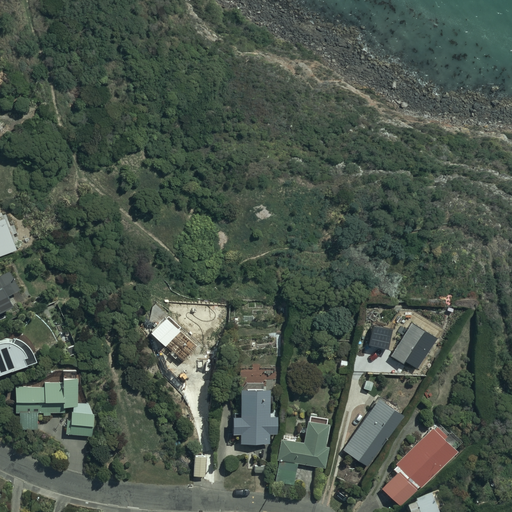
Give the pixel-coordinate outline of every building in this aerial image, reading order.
[(3,211),(0,212),(0,248),(16,242),(3,211)] [(10,267),(0,271),(0,308),(12,303),(7,292),(20,285),(10,267)] [(154,326),(151,330),(164,343),(165,342),(172,349),(171,351),(175,354),(177,352),(183,357),(198,342),(164,308),(150,322),(154,326)] [(0,367),(35,356),(34,355),(34,354),(34,353),(34,352),(33,351),(33,350),(33,349),(32,348),(32,347),(31,346),(31,345),(30,344),(30,343),(29,342),(28,342),(28,341),(27,340),(26,339),(25,338),(24,337),(23,337),(22,336),(22,335),(21,335),(20,334),(19,334),(18,333),(17,333),(16,333),(15,332),(14,332),(13,332),(12,331),(11,331),(10,336),(9,336),(8,336),(8,335),(7,335),(6,335),(5,335),(4,335),(3,335),(2,335),(1,335),(0,335),(0,367)] [(76,375),(76,367),(64,367),(64,376),(63,376),(63,378),(46,378),(46,382),(16,382),(16,408),(20,408),(20,425),(39,425),(39,409),(44,409),(44,411),(52,411),(52,408),(67,409),(67,405),(71,405),(70,413),(65,413),(64,431),(93,433),(95,410),(89,399),(78,399),(78,375),(76,375)] [(270,385),(240,385),(240,412),(233,412),(233,428),(241,428),(241,437),(270,438),(270,428),(277,428),(277,411),(270,411),(270,385)] [(378,395),(342,445),(367,462),(402,412),(378,395)] [(304,440),(282,435),(278,455),(280,456),(276,474),(294,478),(298,458),(325,463),(329,443),(324,443),(328,420),(326,420),(327,415),(311,412),(310,418),(308,417),(304,440)] [(382,483),(400,501),(455,448),(441,434),(444,431),(437,423),(434,426),(432,424),(396,459),(398,460),(394,464),(398,467),(382,483)] [(205,453),(194,453),(194,472),(206,471),(205,453)] [(438,511),(439,511),(445,509),(438,492),(417,500),(420,505),(411,509),(412,511),(438,511)]
